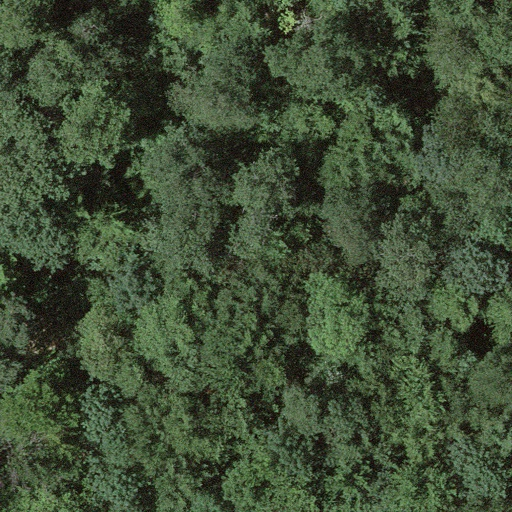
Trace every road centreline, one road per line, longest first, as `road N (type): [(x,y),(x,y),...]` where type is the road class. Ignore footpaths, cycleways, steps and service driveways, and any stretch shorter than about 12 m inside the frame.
road 1 (track): [(431,0),(456,201),(419,511)]
road 2 (track): [(128,511),(22,300),(0,238)]
